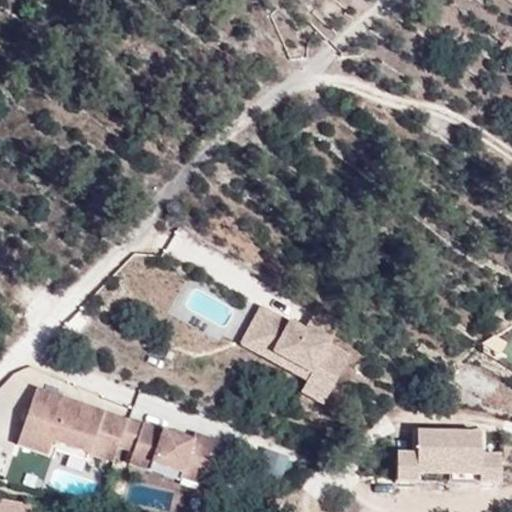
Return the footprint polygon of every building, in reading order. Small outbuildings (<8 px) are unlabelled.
[(511,49),(511,45),(505,41),(500,50),(508,55),(511,49)] [(255,343),(270,313),(258,307),(240,344),(305,377),(309,370),(255,343)] [(329,394),(349,354),(328,343),(337,325),(313,312),(304,330),(270,313),(255,343),(309,370),(305,377),(303,381),(329,394)] [(329,394),(303,381),(300,388),(325,401),(329,394)] [(127,421),(36,389),(21,431),(52,442),(112,463),(117,448),(127,421)] [(214,479),(226,446),(194,435),(191,442),(128,419),(127,421),(117,448),(133,453),(128,465),(178,482),(184,468),(202,475),(214,479)] [(52,442),(21,431),(16,445),(47,456),(52,442)] [(499,485),(499,457),(479,457),(480,434),(416,433),(415,456),(395,455),(395,483),(416,483),(416,476),(478,477),(477,485),(499,485)] [(279,486),(289,459),(265,450),(255,477),(279,486)] [(202,475),(184,468),(178,482),(197,489),(202,475)] [(125,487),(128,477),(119,474),(116,484),(125,487)] [(447,484),(447,477),(416,476),(416,483),(447,484)] [(53,511),(33,507),(33,505),(0,500),(0,511),(53,511)]
